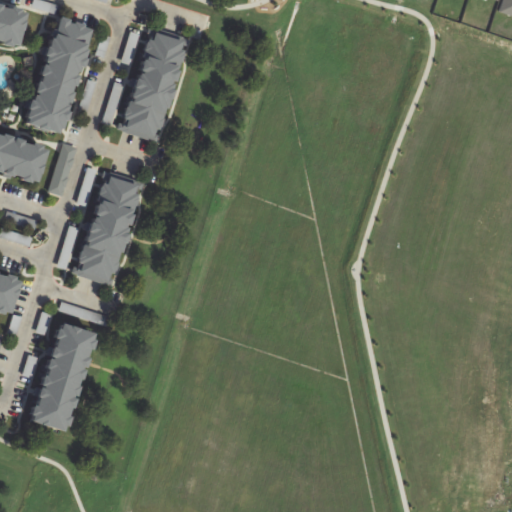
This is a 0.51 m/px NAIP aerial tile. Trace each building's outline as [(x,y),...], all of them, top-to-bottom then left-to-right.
[(0,44),(12,47),(20,10),(0,5),(0,44)] [(20,126),(58,135),(84,26),(56,19),(52,35),(43,33),(20,126)] [(179,40),(143,31),(118,131),(155,140),(179,40)] [(0,174),(31,183),(41,147),(0,135),(0,174)] [(138,182),(101,171),(70,274),(107,285),(138,182)] [(0,274),(0,314),(5,316),(15,279),(0,274)] [(63,432),(85,333),(49,324),(26,424),(63,432)]
